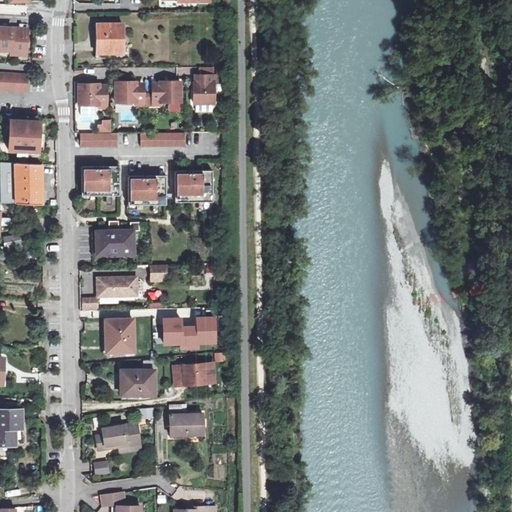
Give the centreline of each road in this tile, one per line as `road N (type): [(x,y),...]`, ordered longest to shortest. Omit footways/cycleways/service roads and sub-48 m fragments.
road 1 (residential): [(69,511),(66,150)]
road 2 (residential): [(66,150),(59,0)]
road 3 (residential): [(66,150),(207,149)]
